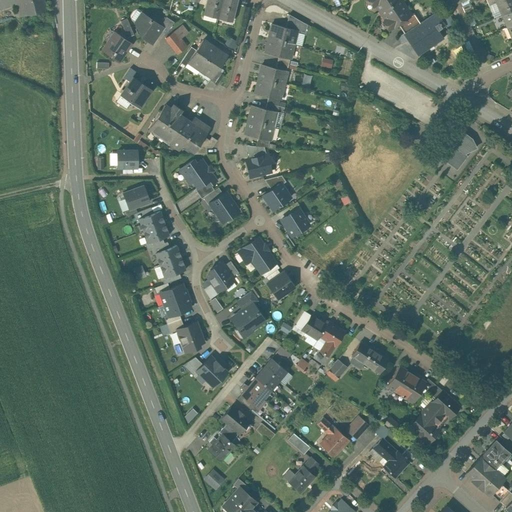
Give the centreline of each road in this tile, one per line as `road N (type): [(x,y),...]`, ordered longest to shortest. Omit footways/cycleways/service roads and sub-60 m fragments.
road 1 (secondary): [(193,511),(80,208),(69,0)]
road 2 (residential): [(497,405),(308,281)]
road 3 (residential): [(288,0),(461,96)]
road 4 (residential): [(229,101),(225,160),(262,216)]
